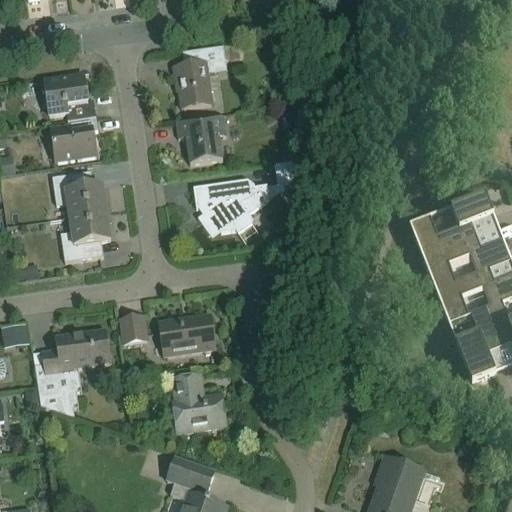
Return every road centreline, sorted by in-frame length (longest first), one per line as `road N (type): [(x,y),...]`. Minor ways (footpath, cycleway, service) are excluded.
road 1 (residential): [(149,286),(212,278),(239,286),(250,304),(263,393),(296,460),(300,511)]
road 2 (residential): [(149,286),(122,34)]
road 3 (residential): [(0,309),(149,286)]
road 4 (residential): [(0,55),(122,34)]
